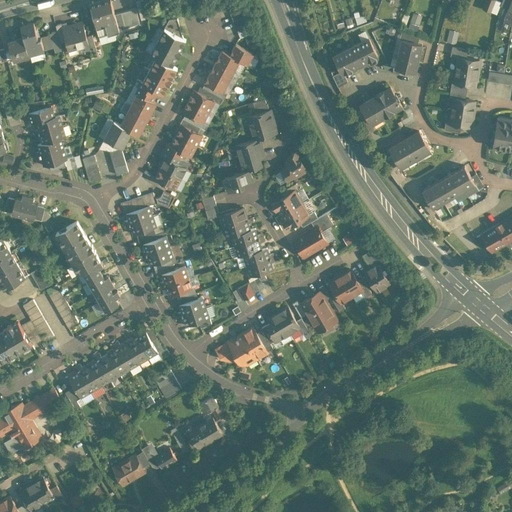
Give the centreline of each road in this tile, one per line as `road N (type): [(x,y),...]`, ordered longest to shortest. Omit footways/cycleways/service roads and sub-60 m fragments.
road 1 (tertiary): [(478,305),(362,171),(304,64),(282,0)]
road 2 (residential): [(92,202),(148,152),(211,26)]
road 3 (residential): [(478,305),(302,415)]
road 4 (residential): [(149,300),(45,360),(34,377),(0,397)]
road 5 (residential): [(188,357),(300,281)]
road 6 (residential): [(302,415),(234,498),(210,511)]
road 7 (residential): [(139,511),(243,443)]
